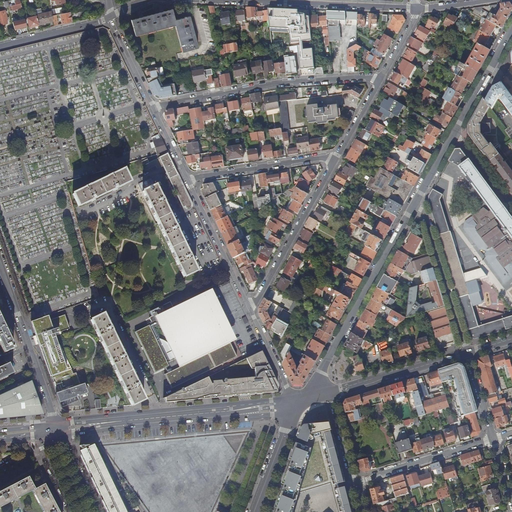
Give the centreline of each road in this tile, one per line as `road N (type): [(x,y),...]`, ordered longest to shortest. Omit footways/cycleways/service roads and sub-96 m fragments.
road 1 (secondary): [(51,436),(295,407)]
road 2 (secondary): [(295,407),(271,399),(53,422)]
road 3 (secondary): [(414,204),(295,407)]
road 4 (residential): [(381,77),(281,82),(153,107)]
road 5 (residential): [(218,0),(418,9)]
road 6 (residential): [(295,407),(108,422)]
road 7 (residential): [(336,156),(250,309)]
road 8 (residential): [(53,422),(0,264)]
road 9 (residential): [(467,352),(424,211),(414,204)]
road 10 (residential): [(336,156),(188,179)]
road 11 (residential): [(492,439),(354,481)]
road 12 (residential): [(250,309),(188,179)]
road 13 (secondary): [(330,393),(467,352)]
